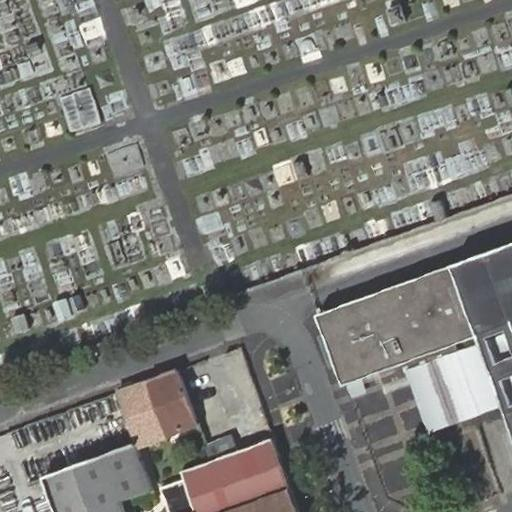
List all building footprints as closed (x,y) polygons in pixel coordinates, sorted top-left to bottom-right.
[(71,132),(102,122),(91,87),(60,97),(71,132)] [(322,206),(325,219),(354,214),(351,200),(322,206)] [(470,212),(319,267),(324,279),(475,225),(470,212)] [(511,248),(456,269),(459,276),(393,300),(390,293),(320,318),(346,389),(381,376),(386,389),(412,380),(511,343),(511,409),(508,411),(511,421),(511,248)] [(456,269),(390,293),(393,300),(459,276),(456,269)] [(429,426),(511,396),(511,343),(412,380),(429,426)] [(149,381),(118,392),(137,443),(138,446),(168,435),(199,423),(179,370),(161,377),(149,381)] [(182,472),(196,511),(300,511),(273,439),(237,451),(232,436),(207,445),(212,461),(182,472)] [(46,477),(58,511),(86,511),(108,504),(109,506),(123,501),(154,490),(140,453),(138,446),(137,443),(46,477)] [(86,511),(127,511),(123,501),(109,506),(108,504),(86,511)]
